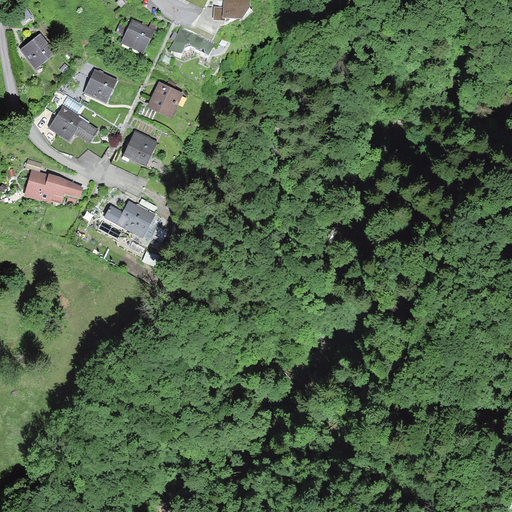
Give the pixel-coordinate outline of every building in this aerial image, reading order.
[(122,0),(120,0),(116,4),(121,9),(126,4),(122,0)] [(214,8),(214,20),(225,21),(225,19),(241,20),(252,12),(249,8),(249,0),(223,0),(224,8),(214,8)] [(155,31),(132,21),(129,27),(124,38),(121,45),(143,56),(155,31)] [(124,38),(129,27),(120,24),(116,34),(124,38)] [(217,48),(180,31),(178,36),(175,34),(171,42),(174,44),(168,57),(182,63),(198,58),(209,64),(217,48)] [(40,35),(20,52),(36,71),(56,54),(40,35)] [(118,81),(95,70),(84,95),(107,105),(118,81)] [(184,95),(159,84),(147,110),(172,121),(184,95)] [(99,132),(63,109),(49,130),(70,144),(74,136),(90,147),(99,132)] [(158,143),(135,133),(124,158),(147,168),(158,143)] [(96,143),(91,152),(102,159),(108,150),(96,143)] [(115,157),(111,166),(137,178),(142,168),(115,157)] [(28,160),(26,168),(40,172),(43,164),(28,160)] [(60,178),(31,171),(25,197),(51,205),(53,198),(64,201),(65,197),(81,201),(84,190),(60,178)] [(158,206),(145,200),(140,209),(154,215),(158,206)] [(124,214),(110,207),(103,220),(143,240),(155,217),(154,215),(140,209),(129,203),(124,214)] [(152,238),(148,245),(158,250),(161,243),(152,238)] [(133,243),(130,248),(143,254),(146,249),(133,243)] [(136,263),(130,273),(155,287),(161,277),(136,263)]
